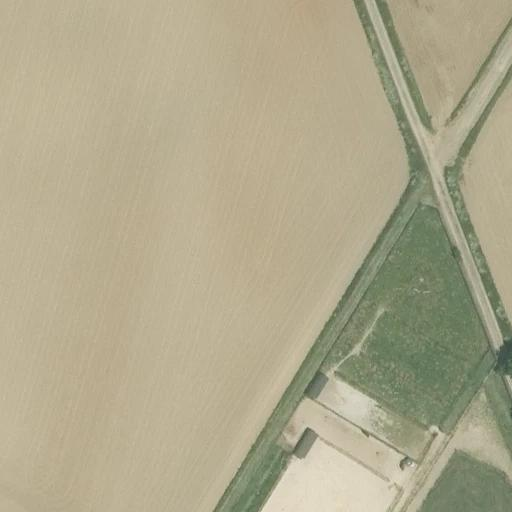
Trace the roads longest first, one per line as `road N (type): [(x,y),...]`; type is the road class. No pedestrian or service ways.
road 1 (track): [(431,168),(223,511)]
road 2 (track): [(511,371),(371,0)]
road 3 (track): [(431,168),(511,43)]
